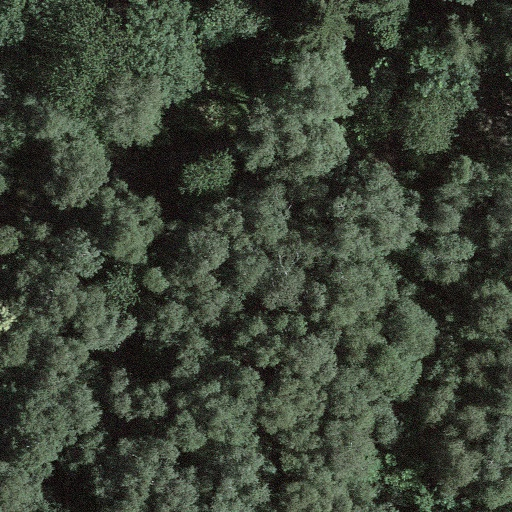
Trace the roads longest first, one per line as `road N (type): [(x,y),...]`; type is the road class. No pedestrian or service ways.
road 1 (track): [(0,224),(216,159),(495,117)]
road 2 (track): [(379,0),(495,117)]
